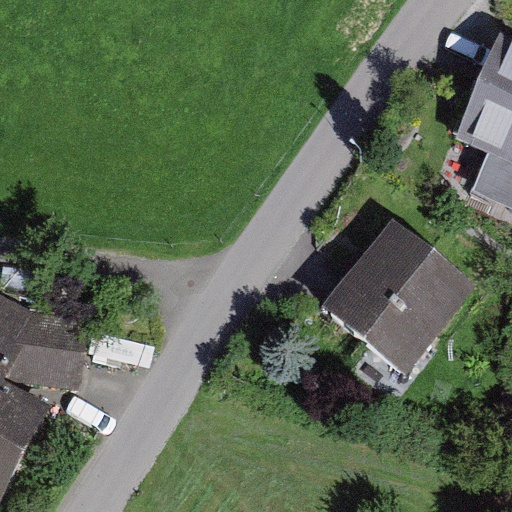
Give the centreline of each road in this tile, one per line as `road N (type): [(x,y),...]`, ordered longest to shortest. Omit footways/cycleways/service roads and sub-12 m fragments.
road 1 (unclassified): [(444,0),(404,48),(98,511)]
road 2 (track): [(0,279),(240,303)]
